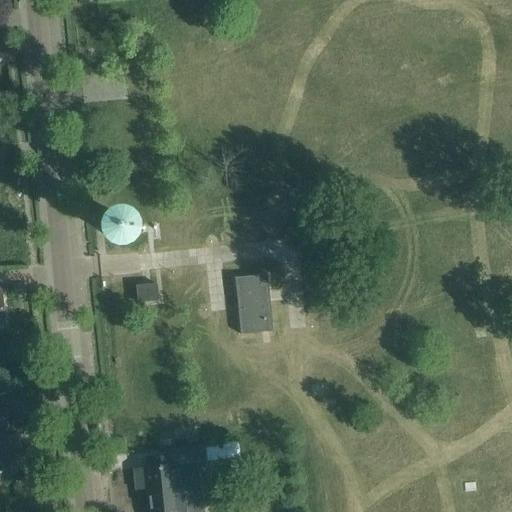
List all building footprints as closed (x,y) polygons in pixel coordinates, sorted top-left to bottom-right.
[(111,225),(109,231),(111,237),(114,242),(120,245),(126,245),(131,242),(135,237),(137,231),(135,225),(131,221),(126,218),(120,218),(114,221),(111,225)] [(243,304),(238,305),(241,335),(273,332),(267,275),(235,278),(237,297),(242,297),(243,304)] [(157,285),(142,286),(136,287),(138,303),(159,301),(157,285)] [(0,475),(14,474),(13,464),(18,464),(15,437),(6,438),(5,428),(7,428),(6,411),(0,411),(0,475)] [(203,511),(200,475),(208,462),(237,458),(235,443),(226,445),(225,443),(206,446),(171,449),(173,468),(136,471),(138,489),(149,488),(151,511),(203,511)]
